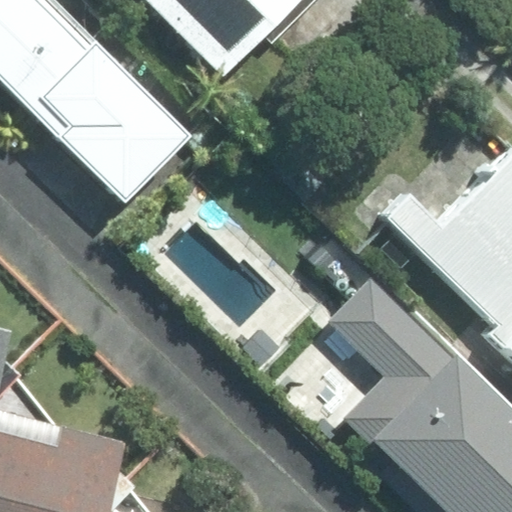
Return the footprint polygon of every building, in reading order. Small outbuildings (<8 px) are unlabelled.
[(47,0),(0,0),(0,75),(122,191),(183,127),(47,0)] [(153,0),(223,65),(284,0),(153,0)] [(487,330),(511,353),(511,142),(511,143),(437,222),(406,193),(384,216),(495,322),(487,330)] [(343,415),(446,511),(511,511),(511,406),(366,270),(322,316),(382,373),(343,415)] [(0,406),(0,511),(97,511),(117,437),(0,406)] [(99,511),(98,511),(147,511),(126,487),(99,511)]
